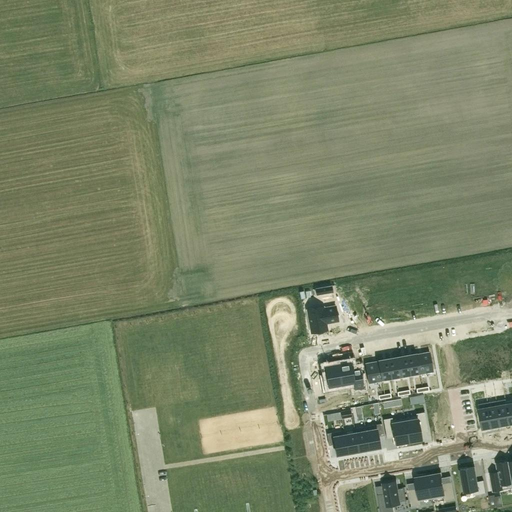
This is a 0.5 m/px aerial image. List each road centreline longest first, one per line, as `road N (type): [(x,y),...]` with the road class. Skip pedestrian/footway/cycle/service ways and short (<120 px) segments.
road 1 (residential): [(511,313),(357,336),(304,353)]
road 2 (residential): [(327,478),(459,446),(511,446)]
road 3 (residential): [(327,478),(304,353)]
